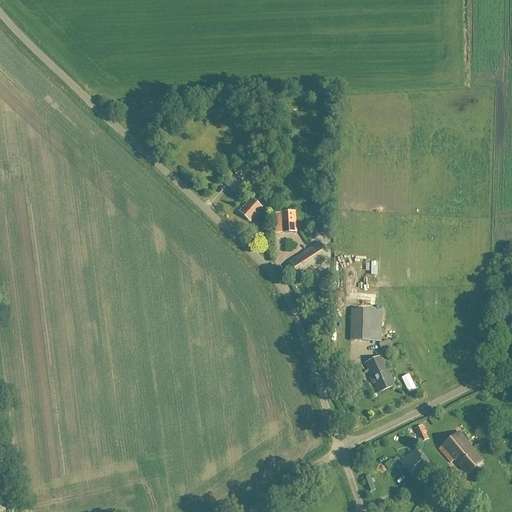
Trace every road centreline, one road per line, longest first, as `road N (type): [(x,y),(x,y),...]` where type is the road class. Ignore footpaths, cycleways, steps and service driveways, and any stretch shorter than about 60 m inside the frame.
road 1 (unclassified): [(340,448),(292,307),(266,266),(0,10)]
road 2 (unclassified): [(511,365),(340,448)]
